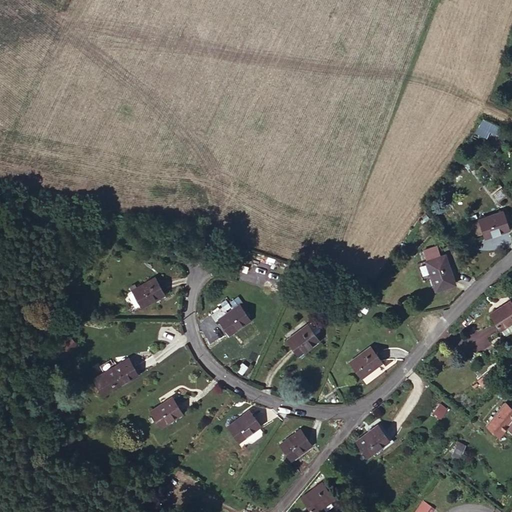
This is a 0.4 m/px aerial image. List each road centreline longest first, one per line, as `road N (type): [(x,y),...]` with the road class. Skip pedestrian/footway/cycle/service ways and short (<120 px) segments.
road 1 (residential): [(360,408),(274,404),(222,376),(192,339),(188,299),(197,263)]
road 2 (residential): [(511,254),(360,408)]
road 3 (residential): [(276,511),(360,408)]
